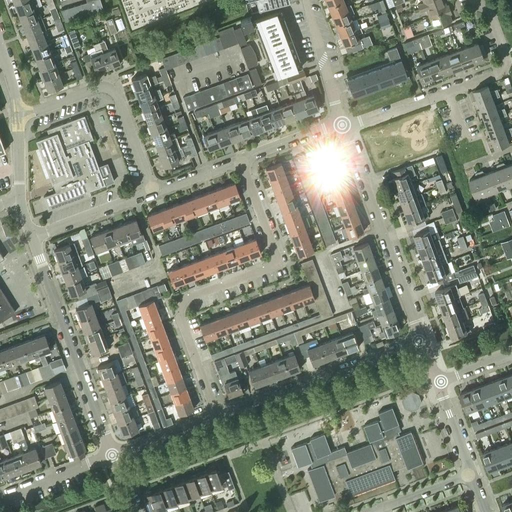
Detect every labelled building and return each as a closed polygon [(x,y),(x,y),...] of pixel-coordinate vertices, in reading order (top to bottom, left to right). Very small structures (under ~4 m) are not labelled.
[(35,0),(24,0),(15,4),(19,15),(34,9),(38,7),(35,0)] [(95,0),(87,3),(87,2),(81,4),(85,17),(95,14),(101,12),(103,11),(99,0),(95,0)] [(255,0),(258,10),(289,2),(288,0),(255,0)] [(418,9),(442,0),(421,0),(423,3),(417,6),(418,9)] [(428,17),(449,9),(448,5),(445,6),(443,0),(442,0),(418,9),(419,12),(426,10),(428,17)] [(48,4),(47,4),(50,10),(56,7),(53,1),(48,4)] [(343,1),(328,7),(332,17),(351,9),(349,4),(345,6),(343,1)] [(378,1),(367,4),(367,6),(369,6),(371,10),(376,8),(377,12),(381,11),(378,1)] [(74,6),(78,19),(85,17),(81,4),(74,6)] [(68,8),(71,21),(78,19),(74,6),(68,8)] [(71,21),(68,8),(61,10),(65,23),(71,21)] [(273,11),(272,8),(250,14),(251,16),(240,21),(243,29),(253,26),(251,21),(253,20),(253,21),(256,20),(261,32),(258,33),(258,34),(261,33),(266,45),(263,46),(264,50),(267,48),(272,61),(268,62),(269,63),(272,62),(277,74),(273,75),(274,77),(302,66),(280,9),(273,11)] [(34,9),(19,15),(23,26),(38,20),(41,19),(39,14),(36,15),(34,9)] [(351,9),(332,17),(336,27),(351,21),(348,15),(353,13),(351,9)] [(449,9),(428,17),(431,25),(425,27),(426,31),(451,21),(449,15),(451,14),(449,9)] [(376,16),(378,22),(387,19),(385,13),(376,16)] [(56,25),(62,23),(59,17),(53,19),(56,25)] [(41,19),(38,20),(23,26),(27,36),(42,31),(47,29),(43,18),(41,19)] [(388,20),(378,23),(380,29),(390,25),(388,20)] [(112,21),(107,23),(111,34),(117,32),(112,21)] [(351,21),(336,27),(340,37),(355,30),(351,21)] [(402,27),(406,38),(412,36),(408,24),(402,27)] [(236,37),(235,33),(233,29),(232,26),(225,29),(231,46),(238,43),(237,41),(236,37)] [(360,28),(355,30),(340,37),(344,46),(359,40),(357,34),(362,32),(360,28)] [(223,49),(229,46),(231,46),(225,29),(217,31),(220,37),(219,37),(223,49)] [(42,31),(27,36),(31,47),(46,41),(42,31)] [(75,31),(69,34),(74,48),(80,46),(75,31)] [(218,51),(223,49),(219,37),(214,39),(218,51)] [(64,47),(70,45),(68,38),(62,41),(64,47)] [(218,51),(214,39),(208,41),(212,53),(218,51)] [(46,41),(31,47),(36,58),(48,54),(50,52),(48,45),(46,41)] [(101,50),(109,68),(120,64),(115,48),(108,51),(105,41),(99,43),(101,50)] [(212,53),(208,41),(202,43),(206,55),(212,53)] [(101,50),(99,43),(94,45),(96,51),(84,56),(88,65),(93,63),(97,73),(109,68),(101,50)] [(206,55),(202,43),(197,45),(201,57),(206,55)] [(466,47),(473,65),(477,64),(479,61),(483,60),(477,43),(466,47)] [(190,48),(194,59),(201,57),(197,45),(190,48)] [(247,67),(256,64),(256,59),(255,54),(252,49),(249,45),(240,48),(247,67)] [(469,67),(473,65),(466,47),(460,49),(459,47),(455,48),(456,51),(462,67),(466,66),(469,67)] [(184,50),(189,61),(194,59),(190,48),(184,50)] [(396,48),(386,52),(391,64),(347,80),(353,97),(407,77),(396,48)] [(189,61),(184,50),(179,52),(183,63),(189,61)] [(462,67),(456,51),(446,55),(453,73),(457,71),(458,69),(462,67)] [(40,69),(48,66),(54,63),(50,52),(48,54),(36,58),(40,69)] [(173,54),(177,65),(183,63),(179,52),(173,54)] [(177,65),(173,54),(167,56),(171,67),(177,65)] [(453,73),(446,55),(436,58),(442,75),(446,73),(448,74),(453,73)] [(165,67),(166,69),(171,67),(167,56),(161,58),(165,67)] [(442,75),(436,58),(426,62),(432,78),(432,80),(437,79),(438,76),(442,75)] [(72,68),(78,66),(76,60),(70,63),(72,68)] [(432,78),(426,62),(420,64),(419,61),(415,63),(416,66),(415,66),(421,82),(426,81),(428,82),(432,80),(432,78)] [(48,66),(40,69),(44,79),(48,78),(59,74),(54,63),(48,66)] [(78,66),(72,68),(77,80),(83,77),(78,66)] [(166,69),(165,67),(159,69),(161,76),(156,78),(155,75),(147,78),(146,74),(131,79),(135,91),(150,85),(157,82),(163,80),(169,78),(166,69)] [(292,75),(307,114),(318,110),(311,93),(307,94),(308,96),(306,97),(303,90),(299,79),(305,77),(303,71),(292,75)] [(48,78),(44,79),(48,90),(63,85),(59,74),(48,78)] [(240,76),(246,89),(252,87),(247,74),(240,76)] [(290,103),(296,118),(307,114),(292,75),(286,78),(288,83),(291,83),(295,93),(293,94),(296,101),(290,103)] [(246,89),(240,76),(234,78),(239,92),(246,89)] [(169,78),(163,80),(165,87),(171,84),(169,78)] [(229,80),(234,94),(239,92),(234,78),(229,80)] [(223,82),(228,96),(234,94),(229,80),(223,82)] [(217,85),(222,98),(228,96),(223,82),(217,85)] [(273,89),(271,83),(264,86),(266,92),(273,89)] [(150,85),(135,91),(139,102),(161,94),(159,89),(152,91),(150,85)] [(222,98),(217,85),(212,87),(216,100),(222,98)] [(477,100),(498,92),(497,89),(490,91),(488,85),(474,90),(477,100)] [(216,100),(212,87),(206,89),(210,102),(216,100)] [(210,102),(206,89),(200,91),(204,105),(210,102)] [(194,93),(199,107),(204,105),(200,91),(194,93)] [(251,97),(249,91),(243,94),(245,99),(251,97)] [(498,92),(477,100),(481,110),(495,105),(493,99),(500,96),(498,92)] [(199,107),(194,93),(188,95),(193,109),(199,107)] [(161,94),(139,102),(143,112),(158,107),(156,100),(163,98),(161,94)] [(193,109),(188,95),(183,97),(187,111),(193,109)] [(229,105),(227,99),(220,102),(223,108),(229,105)] [(296,118),(290,103),(279,107),(285,122),(296,118)] [(495,105),(481,110),(484,120),(505,112),(504,108),(497,111),(495,105)] [(274,126),(268,111),(263,113),(260,106),(255,108),(263,130),(274,126)] [(147,123),(162,118),(158,107),(143,112),(147,123)] [(208,113),(206,107),(194,112),(196,118),(208,113)] [(285,122),(279,107),(268,111),(274,126),(285,122)] [(246,119),(252,134),(263,130),(255,108),(250,110),(253,116),(246,119)] [(505,112),(484,120),(488,129),(502,124),(500,118),(507,115),(505,112)] [(88,141),(92,139),(84,116),(47,129),(49,135),(36,140),(52,183),(55,182),(59,191),(43,197),(48,210),(90,194),(89,191),(113,182),(107,164),(98,167),(88,141)] [(243,120),(236,123),(241,138),(252,134),(246,119),(246,116),(242,118),(243,120)] [(162,118),(147,123),(151,134),(166,129),(162,118)] [(225,127),(230,142),(241,138),(236,123),(225,127)] [(502,124),(488,129),(491,139),(511,131),(511,129),(511,127),(504,130),(502,124)] [(230,142),(225,127),(214,131),(220,146),(230,142)] [(169,135),(166,129),(151,134),(156,145),(170,140),(175,138),(174,133),(169,135)] [(220,146),(214,131),(203,135),(208,150),(220,146)] [(511,131),(491,139),(495,148),(509,143),(507,137),(511,134),(511,131)] [(175,138),(170,140),(156,145),(159,156),(179,148),(175,138)] [(181,148),(183,153),(189,150),(191,157),(197,155),(196,153),(193,143),(187,146),(181,148)] [(320,161),(335,155),(331,144),(316,150),(320,161)] [(181,148),(179,148),(159,156),(164,167),(179,161),(177,157),(184,155),(183,153),(181,148)] [(303,154),(298,156),(302,167),(307,165),(303,154)] [(447,170),(441,154),(435,156),(441,172),(447,170)] [(335,155),(320,161),(324,172),(339,166),(335,155)] [(293,158),(297,169),(302,167),(298,156),(293,158)] [(432,157),(422,160),(424,166),(434,162),(432,157)] [(500,163),(509,186),(511,184),(511,163),(505,166),(504,162),(500,163)] [(269,180),(284,174),(280,163),(265,169),(269,180)] [(491,172),(498,190),(509,186),(500,163),(497,165),(499,169),(491,172)] [(307,165),(302,167),(306,178),(311,176),(307,165)] [(397,190),(413,184),(410,176),(416,174),(412,165),(391,172),(397,190)] [(339,166),(324,172),(328,182),(343,177),(339,166)] [(297,169),(301,180),(306,178),(302,167),(297,169)] [(479,171),(487,194),(498,190),(491,172),(484,174),(482,170),(479,171)] [(487,194),(479,171),(476,173),(477,177),(469,180),(476,198),(487,194)] [(284,174),(269,180),(273,191),(288,185),(284,174)] [(311,176),(306,178),(310,189),(315,187),(311,176)] [(343,177),(328,182),(332,193),(347,188),(343,177)] [(301,180),(305,191),(310,189),(306,178),(301,180)] [(438,187),(443,185),(441,178),(435,180),(438,187)] [(223,187),(228,202),(239,198),(234,183),(223,187)] [(413,184),(397,190),(401,201),(417,195),(413,184)] [(288,185),(273,191),(277,201),(292,196),(288,185)] [(212,191),(218,206),(228,202),(223,187),(212,191)] [(315,187),(310,189),(314,200),(319,198),(315,187)] [(347,188),(332,193),(336,204),(351,199),(347,188)] [(305,191),(310,202),(314,200),(310,189),(305,191)] [(201,195),(207,210),(218,206),(212,191),(201,195)] [(422,193),(417,195),(401,201),(405,212),(421,206),(426,204),(422,193)] [(454,193),(450,195),(456,212),(461,210),(458,202),(454,193)] [(190,199),(196,214),(207,210),(201,195),(190,199)] [(292,196),(277,201),(281,212),(296,207),(292,196)] [(319,198),(314,200),(318,211),(323,209),(319,198)] [(180,203),(185,218),(196,214),(190,199),(180,203)] [(351,199),(336,204),(340,215),(355,209),(351,199)] [(310,202),(314,213),(318,211),(314,200),(310,202)] [(169,207),(174,222),(185,218),(180,203),(169,207)] [(427,211),(423,212),(421,206),(405,212),(409,224),(429,217),(427,211)] [(158,211),(164,226),(174,222),(169,207),(158,211)] [(296,207),(281,212),(285,223),(300,218),(296,207)] [(252,208),(247,211),(251,221),(257,219),(252,208)] [(443,217),(454,213),(452,208),(441,212),(443,217)] [(323,209),(318,211),(322,222),(327,220),(323,209)] [(355,209),(340,215),(344,226),(359,220),(355,209)] [(461,210),(456,212),(460,223),(465,221),(461,210)] [(504,210),(492,215),(494,220),(497,230),(509,225),(504,210)] [(164,226),(158,211),(147,215),(153,231),(164,226)] [(314,213),(318,224),(322,222),(318,211),(314,213)] [(246,213),(235,217),(236,222),(248,218),(246,213)] [(454,213),(443,217),(445,223),(456,219),(454,213)] [(224,221),(226,226),(236,222),(235,217),(224,221)] [(236,222),(238,227),(239,227),(249,223),(248,218),(236,222)] [(300,218),(285,223),(289,234),(304,228),(300,218)] [(124,224),(130,239),(136,237),(138,242),(144,240),(136,219),(124,224)] [(327,220),(322,222),(326,233),(331,231),(327,220)] [(359,220),(344,226),(348,237),(363,231),(359,220)] [(213,225),(215,230),(226,226),(224,221),(213,225)] [(7,222),(1,224),(5,236),(11,234),(7,222)] [(226,226),(227,231),(238,227),(236,222),(226,226)] [(318,224),(322,235),(326,233),(322,222),(318,224)] [(113,228),(119,243),(130,239),(124,224),(113,228)] [(202,229),(204,234),(215,230),(213,225),(202,229)] [(215,230),(217,235),(227,231),(226,226),(215,230)] [(435,227),(429,230),(414,235),(418,247),(439,239),(435,227)] [(102,232),(107,248),(119,243),(113,228),(102,232)] [(304,228),(289,234),(294,245),(309,239),(304,228)] [(191,233),(193,238),(204,234),(202,229),(191,233)] [(204,234),(206,239),(217,235),(215,230),(204,234)] [(331,231),(326,233),(331,244),(335,242),(331,231)] [(107,248),(102,232),(90,236),(96,252),(107,248)] [(180,237),(182,242),(193,238),(191,233),(180,237)] [(322,235),(326,246),(331,244),(326,233),(322,235)] [(193,238),(195,243),(206,239),(204,234),(193,238)] [(81,240),(86,251),(92,249),(87,237),(81,240)] [(169,241),(171,246),(182,242),(180,237),(169,241)] [(182,242),(184,247),(195,243),(193,238),(182,242)] [(244,242),(250,258),(261,254),(255,238),(244,242)] [(309,239),(294,245),(298,256),(313,250),(309,239)] [(439,239),(418,247),(422,258),(443,250),(439,239)] [(158,246),(160,250),(171,246),(169,241),(158,246)] [(171,246),(173,251),(184,247),(182,242),(171,246)] [(233,246),(239,262),(250,258),(244,242),(233,246)] [(58,261),(74,256),(71,249),(75,248),(73,243),(54,250),(58,261)] [(356,260),(371,254),(367,243),(352,248),(356,260)] [(162,255),(173,251),(171,246),(160,250),(162,255)] [(222,250),(228,266),(239,262),(233,246),(222,250)] [(211,254),(217,270),(228,266),(222,250),(211,254)] [(340,250),(330,254),(335,268),(341,265),(339,260),(342,258),(340,250)] [(443,250),(422,258),(426,269),(447,261),(443,250)] [(0,321),(1,321),(1,320),(15,312),(0,287),(0,259),(3,258),(3,257),(0,252),(0,321)] [(136,254),(140,265),(145,263),(143,258),(141,252),(136,254)] [(140,265),(136,254),(130,257),(134,268),(140,265)] [(200,258),(206,274),(217,270),(211,254),(200,258)] [(371,254),(356,260),(361,270),(375,265),(371,254)] [(58,261),(62,272),(78,266),(81,265),(79,260),(76,261),(74,256),(58,261)] [(190,262),(195,278),(206,274),(200,258),(190,262)] [(302,268),(313,264),(311,259),(300,263),(302,268)] [(113,263),(117,274),(123,272),(119,261),(113,263)] [(447,261),(426,269),(431,281),(438,278),(440,284),(457,277),(475,270),(473,265),(452,273),(447,261)] [(179,267),(184,282),(195,278),(190,262),(179,267)] [(117,274),(113,263),(108,265),(112,276),(117,274)] [(304,273),(315,269),(313,264),(302,268),(304,273)] [(365,281),(380,276),(375,265),(361,270),(365,281)] [(67,283),(82,278),(78,266),(62,272),(67,283)] [(184,282),(179,267),(168,271),(173,286),(184,282)] [(315,269),(304,273),(306,278),(317,274),(315,269)] [(475,270),(457,277),(460,283),(477,276),(475,270)] [(317,274),(306,278),(308,284),(309,283),(319,279),(317,274)] [(363,289),(364,294),(369,292),(384,286),(380,276),(365,281),(367,287),(363,289)] [(82,278),(67,283),(71,295),(77,293),(79,300),(85,298),(98,293),(97,290),(107,286),(105,281),(96,284),(95,282),(85,286),(82,278)] [(309,283),(310,288),(321,284),(319,279),(309,283)] [(157,285),(159,291),(166,289),(164,282),(157,285)] [(314,299),(314,298),(312,293),(310,288),(309,283),(308,284),(297,288),(303,303),(314,299)] [(310,288),(312,293),(323,289),(321,284),(310,288)] [(439,304),(455,298),(460,296),(456,284),(450,286),(435,292),(439,304)] [(152,287),(156,298),(161,297),(159,291),(157,285),(152,287)] [(97,290),(98,293),(99,296),(110,292),(107,286),(97,290)] [(373,303),(388,297),(384,286),(369,292),(373,303)] [(156,298),(152,287),(147,289),(151,299),(153,299),(156,298)] [(303,303),(297,288),(286,292),(292,307),(303,303)] [(151,299),(147,289),(142,291),(146,301),(151,299)] [(314,298),(325,294),(323,289),(312,293),(314,298)] [(137,293),(141,303),(146,301),(142,291),(137,293)] [(110,292),(99,296),(100,300),(101,301),(112,297),(110,292)] [(292,307),(286,292),(275,296),(281,311),(292,307)] [(99,296),(98,293),(85,298),(88,304),(76,309),(80,320),(95,315),(91,303),(100,300),(99,296)] [(132,295),(136,306),(138,305),(138,304),(141,303),(137,293),(132,295)] [(480,301),(486,299),(484,293),(478,295),(480,301)] [(325,294),(314,298),(314,299),(316,304),(326,299),(325,294)] [(127,296),(131,308),(136,306),(132,295),(127,296)] [(122,298),(126,310),(131,308),(127,296),(122,298)] [(281,311),(275,296),(264,300),(270,316),(281,311)] [(377,314),(392,308),(388,297),(373,303),(375,309),(371,311),(373,315),(377,314)] [(120,312),(126,310),(122,298),(116,300),(120,312)] [(439,304),(443,315),(459,309),(463,307),(461,302),(457,304),(455,298),(439,304)] [(146,301),(141,303),(138,304),(138,305),(142,316),(157,311),(153,299),(151,299),(146,301)] [(326,299),(316,304),(318,309),(328,305),(326,299)] [(486,299),(480,301),(482,307),(488,305),(486,299)] [(270,316),(264,300),(253,304),(259,320),(270,316)] [(259,320),(253,304),(243,308),(248,324),(259,320)] [(328,305),(318,309),(319,314),(330,309),(328,305)] [(463,307),(459,309),(443,315),(448,326),(463,320),(469,318),(465,307),(463,307)] [(248,324),(243,308),(232,312),(237,328),(248,324)] [(359,308),(354,310),(356,316),(362,314),(359,308)] [(396,319),(392,308),(377,314),(373,315),(375,319),(378,318),(381,325),(396,319)] [(330,309),(319,314),(321,319),(332,315),(330,309)] [(126,310),(120,312),(124,323),(130,321),(126,310)] [(157,311),(142,316),(146,327),(162,322),(157,311)] [(333,317),(335,322),(347,318),(349,324),(355,322),(351,311),(333,317)] [(120,318),(117,312),(111,314),(114,321),(120,318)] [(237,328),(232,312),(221,316),(227,332),(237,328)] [(308,318),(310,323),(321,319),(319,314),(308,318)] [(95,315),(80,320),(85,331),(99,326),(95,315)] [(227,332),(221,316),(210,320),(216,336),(227,332)] [(297,322),(299,327),(310,323),(308,318),(297,322)] [(396,319),(381,325),(384,331),(379,333),(381,338),(400,330),(396,319)] [(216,336),(210,320),(199,324),(205,340),(216,336)] [(373,320),(366,323),(368,329),(375,327),(373,320)] [(468,325),(465,326),(463,320),(448,326),(452,337),(470,331),(468,325)] [(130,321),(124,323),(129,334),(134,332),(130,321)] [(162,322),(146,327),(149,335),(151,338),(166,333),(162,322)] [(286,326),(288,331),(299,327),(297,322),(286,326)] [(485,331),(496,327),(494,322),(483,326),(485,331)] [(359,333),(368,329),(366,323),(357,327),(359,333)] [(99,326),(85,331),(89,343),(103,337),(99,326)] [(276,330),(277,335),(288,331),(286,326),(276,330)] [(370,342),(367,336),(371,335),(368,329),(359,333),(364,344),(370,342)] [(265,334),(267,339),(277,335),(276,330),(265,334)] [(293,332),(297,343),(302,341),(300,335),(298,330),(293,332)] [(134,332),(129,334),(133,345),(138,343),(134,332)] [(297,343),(293,332),(287,335),(288,339),(291,346),(297,343)] [(341,336),(346,352),(358,348),(352,332),(341,336)] [(166,333),(151,338),(155,349),(170,343),(166,333)] [(254,338),(256,343),(267,339),(265,334),(254,338)] [(40,359),(43,366),(38,367),(40,373),(48,370),(51,369),(49,363),(48,363),(44,352),(50,350),(44,335),(33,339),(38,354),(40,359)] [(329,340),(335,356),(346,352),(341,336),(329,340)] [(103,337),(89,343),(93,354),(108,349),(103,337)] [(243,342),(245,347),(256,343),(254,338),(243,342)] [(34,356),(36,361),(40,359),(38,354),(33,339),(21,343),(27,358),(34,356)] [(335,356),(329,340),(318,345),(324,360),(335,356)] [(119,352),(131,348),(128,341),(117,346),(119,352)] [(232,347),(234,351),(245,347),(243,342),(232,347)] [(27,358),(21,343),(10,347),(16,363),(27,358)] [(138,343),(133,345),(137,356),(142,354),(138,343)] [(170,343),(155,349),(159,360),(174,354),(170,343)] [(324,360),(318,345),(307,349),(313,364),(324,360)] [(16,363),(10,347),(0,351),(0,353),(5,367),(16,363)] [(221,351),(223,356),(223,355),(234,351),(232,347),(221,351)] [(254,352),(253,347),(234,354),(239,367),(247,364),(244,355),(254,352)] [(131,348),(119,352),(121,357),(133,353),(131,348)] [(223,356),(221,351),(211,354),(213,359),(223,356)] [(289,356),(282,358),(288,374),(300,370),(294,354),(293,354),(292,351),(288,353),(289,356)] [(142,354),(137,356),(141,367),(146,365),(142,354)] [(174,354),(159,360),(163,371),(178,365),(174,354)] [(214,361),(219,376),(222,384),(224,384),(229,396),(242,391),(237,376),(235,372),(229,374),(223,358),(214,361)] [(276,376),(277,378),(281,376),(288,374),(282,358),(271,362),(276,376)] [(102,379),(108,376),(117,373),(113,362),(97,367),(101,376),(102,379)] [(263,376),(266,382),(277,378),(276,376),(271,362),(260,366),(263,376)] [(146,365),(141,367),(145,378),(150,376),(146,365)] [(178,365),(163,371),(167,382),(182,376),(178,365)] [(266,382),(263,376),(260,366),(249,371),(255,387),(266,382)] [(48,370),(40,373),(42,379),(48,376),(53,374),(51,369),(48,370)] [(20,374),(24,385),(30,383),(26,372),(20,374)] [(108,376),(102,379),(106,390),(121,384),(118,376),(117,373),(108,376)] [(24,385),(20,374),(14,376),(19,388),(24,385)] [(499,379),(505,397),(511,394),(511,385),(508,375),(499,379)] [(150,376),(145,378),(149,389),(154,387),(150,376)] [(182,376),(167,382),(171,393),(186,387),(182,376)] [(489,382),(496,400),(505,397),(499,379),(489,382)] [(49,399),(64,393),(59,381),(44,387),(48,396),(49,399)] [(479,386),(486,404),(496,400),(489,382),(479,386)] [(121,384),(106,390),(110,402),(126,396),(121,384)] [(470,389),(477,408),(486,404),(479,386),(470,389)] [(154,387),(149,389),(153,399),(158,397),(154,387)] [(186,387),(171,393),(175,404),(190,398),(186,387)] [(477,408),(470,389),(460,393),(467,411),(477,408)] [(64,393),(49,399),(53,410),(68,404),(64,393)] [(418,402),(416,395),(410,393),(405,395),(402,401),(404,405),(410,409),(416,407),(418,402)] [(28,398),(32,410),(39,407),(34,396),(28,398)] [(126,396),(110,402),(114,413),(130,407),(126,396)] [(158,397),(153,399),(157,410),(162,408),(158,397)] [(23,400),(27,412),(32,410),(28,398),(23,400)] [(190,398),(175,404),(179,415),(194,409),(190,398)] [(150,399),(145,401),(149,413),(154,411),(150,399)] [(18,402),(22,414),(27,412),(23,400),(18,402)] [(12,404),(16,416),(22,414),(18,402),(12,404)] [(7,406),(11,418),(16,416),(12,404),(7,406)] [(68,404),(53,410),(57,421),(72,416),(68,404)] [(1,408),(5,420),(11,418),(7,406),(1,408)] [(130,407),(114,413),(118,424),(134,418),(130,407)] [(407,469),(422,463),(410,431),(399,435),(395,425),(398,424),(391,407),(377,413),(380,420),(363,426),(369,444),(346,453),(344,446),(330,452),(324,437),(325,437),(323,433),(290,448),(297,467),(310,462),(312,468),(307,470),(319,501),(334,495),(333,492),(347,487),(350,495),(395,479),(392,471),(405,466),(407,469)] [(166,420),(162,408),(157,410),(161,422),(166,420)] [(159,422),(155,411),(154,411),(149,413),(153,425),(159,422)] [(502,416),(503,421),(511,417),(511,414),(511,412),(502,416)] [(72,416),(57,421),(61,432),(76,427),(72,416)] [(492,419),(494,424),(503,421),(502,416),(492,419)] [(134,418),(118,424),(123,436),(138,430),(138,429),(142,428),(140,423),(136,425),(134,418)] [(482,423),(484,427),(494,424),(492,419),(482,423)] [(45,422),(34,427),(36,432),(47,428),(45,422)] [(474,431),(484,428),(484,427),(482,423),(473,426),(474,431)] [(76,427),(61,432),(66,444),(81,438),(76,427)] [(15,430),(20,441),(25,439),(21,428),(15,430)] [(20,441),(15,430),(10,432),(14,444),(20,441)] [(81,438),(66,444),(63,445),(65,451),(68,450),(70,455),(72,454),(74,459),(85,455),(82,450),(85,449),(81,438)] [(502,446),(509,464),(511,462),(511,444),(511,443),(502,446)] [(52,444),(48,445),(47,446),(51,457),(56,455),(52,444)] [(46,445),(41,447),(45,458),(51,456),(46,445)] [(492,450),(499,468),(509,464),(502,446),(492,450)] [(24,453),(30,468),(41,464),(38,454),(36,449),(24,453)] [(499,468),(492,450),(482,454),(489,472),(499,468)] [(13,457),(19,472),(30,468),(24,453),(13,457)] [(19,472),(13,457),(1,461),(7,477),(19,472)] [(203,473),(211,492),(227,486),(222,473),(217,475),(214,467),(206,470),(207,471),(204,473),(203,473)] [(197,490),(199,496),(211,492),(203,473),(204,473),(203,471),(195,474),(196,476),(193,477),(192,477),(197,489),(197,490)] [(222,473),(227,486),(228,490),(234,487),(228,471),(222,473)] [(197,490),(197,489),(192,477),(193,477),(192,475),(184,478),(185,480),(181,481),(185,491),(188,500),(199,496),(197,490)] [(181,481),(181,479),(173,482),(173,484),(170,485),(177,504),(188,500),(185,491),(181,481)] [(170,485),(170,484),(161,487),(162,488),(159,489),(159,490),(166,509),(177,504),(170,485)] [(159,490),(159,489),(158,488),(150,491),(151,492),(147,494),(149,500),(144,502),(148,511),(156,511),(166,509),(159,490)] [(511,511),(511,501),(502,505),(504,511),(511,511)] [(221,502),(215,504),(218,510),(222,508),(223,508),(221,502)]
